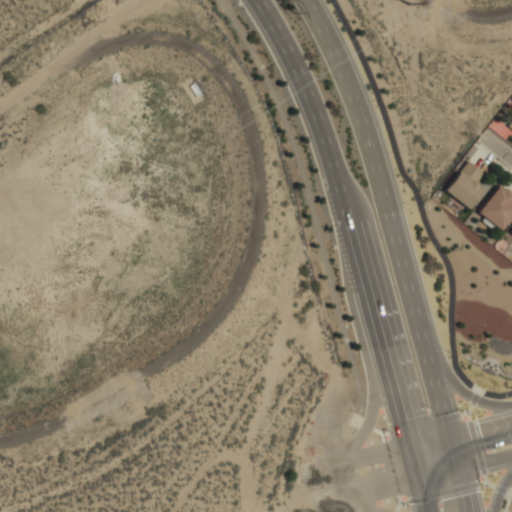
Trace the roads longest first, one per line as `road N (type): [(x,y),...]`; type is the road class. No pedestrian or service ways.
road 1 (secondary): [(255,0),(286,44),(348,209),(408,437)]
road 2 (secondary): [(466,468),(393,199),(340,59)]
